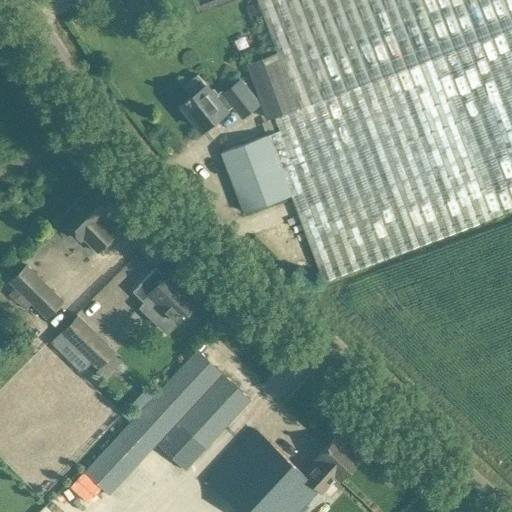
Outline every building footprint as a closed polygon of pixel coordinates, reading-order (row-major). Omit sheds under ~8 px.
[(192,13),(221,6),(219,0),(201,0),(189,3),(192,13)] [(279,131),(222,152),(245,212),(292,195),(325,283),(511,212),(511,0),(259,0),(279,54),(250,64),(270,120),(274,118),(279,131)] [(261,14),(257,2),(246,6),(251,18),(261,14)] [(199,73),(185,85),(193,94),(188,98),(188,99),(183,103),(204,130),(234,106),(242,117),(259,104),(241,80),(218,98),(199,73)] [(82,238),(96,252),(115,233),(101,219),(111,209),(90,188),(59,219),(80,240),(82,238)] [(286,217),(273,220),(276,240),(290,238),(286,217)] [(46,318),(63,299),(24,263),(8,282),(46,318)] [(197,300),(168,272),(165,277),(155,267),(132,292),(144,303),(149,298),(175,324),(197,300)] [(97,367),(112,349),(76,314),(60,331),(97,367)] [(140,413),(83,472),(106,493),(221,373),(199,352),(148,405),(140,413)] [(167,436),(159,445),(184,468),(192,460),(249,400),(224,376),(167,436)] [(139,396),(131,404),(140,413),(148,405),(139,396)] [(306,476),(256,430),(209,480),(242,511),(292,511),(325,478),(333,486),(359,458),(336,436),(315,458),(320,462),(306,476)]
